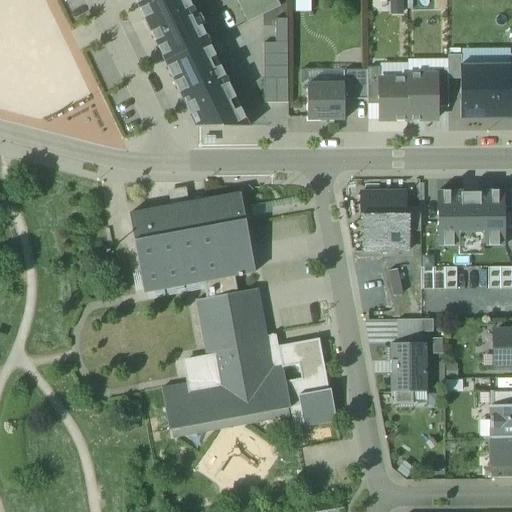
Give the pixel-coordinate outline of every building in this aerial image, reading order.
[(0,0),(0,118),(30,125),(32,117),(37,118),(63,108),(66,95),(62,84),(81,77),(86,90),(97,86),(89,65),(79,69),(81,60),(57,0),(0,0)] [(210,43),(189,0),(143,0),(137,3),(165,64),(210,43)] [(276,0),(242,0),(238,2),(249,25),(281,9),(276,0)] [(275,45),(287,45),(286,21),(274,21),(275,45)] [(196,128),(249,128),(210,43),(165,64),(196,128)] [(262,46),(263,58),(287,57),(287,45),(275,45),(262,46)] [(263,58),(263,70),(287,69),(287,57),(263,58)] [(462,58),(448,58),(448,72),(448,82),(462,82),(462,68),(462,58)] [(511,68),(462,68),(462,82),(462,119),(511,119),(511,93),(511,68)] [(263,70),(263,82),(275,81),(288,81),(287,69),(263,70)] [(380,108),(380,81),(380,71),(367,71),(367,73),(368,102),(368,108),(380,108)] [(448,72),(436,72),(436,77),(436,110),(449,110),(448,82),(448,72)] [(367,73),(343,73),(344,86),(344,102),(368,102),(367,73)] [(436,110),(436,77),(408,77),(408,81),(408,122),(436,121),(436,110)] [(275,81),(263,82),(264,105),(276,105),(275,81)] [(288,81),(275,81),(276,105),(288,104),(288,81)] [(408,122),(408,81),(380,81),(380,108),(380,122),(408,122)] [(344,122),(344,102),(344,86),(307,86),(308,122),(344,122)] [(505,248),(504,209),(504,192),(438,193),(438,249),(505,248)] [(405,193),(361,194),(361,220),(363,220),(364,253),(408,252),(408,233),(408,217),(405,217),(405,209),(405,193)] [(187,195),(169,199),(171,208),(151,212),(150,211),(129,215),(144,294),(203,284),(235,278),(239,277),(239,278),(242,278),(242,276),(255,274),(240,195),(188,204),(187,195)] [(420,209),(405,209),(405,217),(408,217),(408,233),(420,233),(420,209)] [(511,278),(511,269),(500,270),(500,292),(511,291),(511,278)] [(433,270),(421,270),(421,292),(433,292),(433,270)] [(445,270),(433,270),(433,292),(445,292),(445,270)] [(457,270),(445,270),(445,292),(457,292),(457,270)] [(500,270),(488,270),(488,292),(500,292),(500,270)] [(403,295),(398,272),(387,274),(392,298),(403,295)] [(235,278),(203,284),(206,300),(238,294),(235,278)] [(206,300),(196,302),(207,359),(208,365),(218,363),(221,379),(263,371),(260,354),(270,352),(258,290),(238,294),(206,300)] [(511,332),(493,333),(494,369),(511,369),(511,332)] [(319,341),(279,348),(279,351),(270,352),(260,354),(263,371),(283,367),(283,369),(299,366),(302,380),(286,383),(291,410),(300,408),(298,397),(328,391),(319,341)] [(426,346),(390,346),(391,394),(395,394),(414,393),(427,393),(426,346)] [(207,359),(185,363),(189,385),(221,379),(218,363),(208,365),(207,359)] [(221,379),(189,385),(161,390),(169,432),(291,410),(286,383),(283,369),(283,367),(263,371),(221,379)] [(445,381),(445,395),(462,396),(462,381),(445,381)] [(328,391),(298,397),(300,408),(304,429),(337,423),(331,391),(328,391)] [(511,392),(490,393),(490,408),(511,407),(511,392)] [(395,394),(396,407),(414,406),(414,393),(395,394)] [(491,440),(511,440),(511,407),(490,408),(490,422),(491,440)] [(157,422),(148,423),(152,446),(161,445),(157,422)] [(480,423),(480,441),(491,440),(490,422),(480,423)] [(511,440),(491,440),(491,467),(511,467),(511,440)] [(511,467),(491,467),(490,467),(490,479),(511,479),(511,467)] [(254,496),(243,488),(235,500),(246,507),(254,496)]
